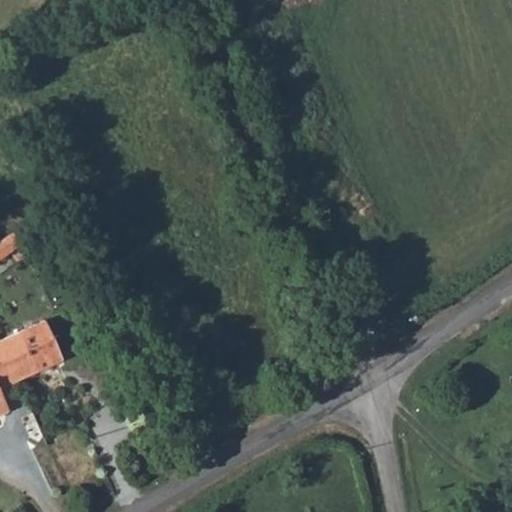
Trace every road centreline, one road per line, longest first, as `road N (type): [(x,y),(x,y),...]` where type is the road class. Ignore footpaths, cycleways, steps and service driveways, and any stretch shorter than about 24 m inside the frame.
road 1 (unclassified): [(165,511),(374,385)]
road 2 (unclassified): [(374,385),(511,290)]
road 3 (unclassified): [(399,511),(374,385)]
